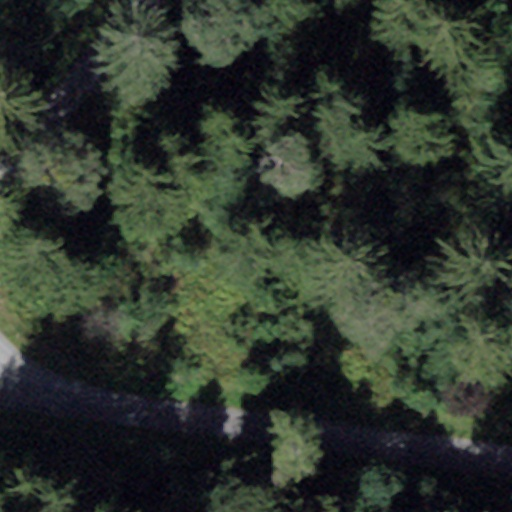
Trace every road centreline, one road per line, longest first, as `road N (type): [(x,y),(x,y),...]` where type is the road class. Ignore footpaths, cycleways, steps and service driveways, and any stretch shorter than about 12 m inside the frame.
road 1 (track): [(511,453),(0,397)]
road 2 (track): [(0,170),(143,0)]
